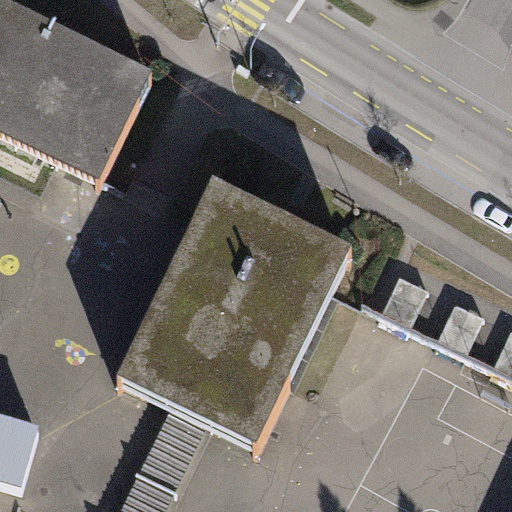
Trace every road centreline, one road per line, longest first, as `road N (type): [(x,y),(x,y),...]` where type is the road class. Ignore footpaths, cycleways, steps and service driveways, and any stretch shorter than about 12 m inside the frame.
road 1 (tertiary): [(252,0),(436,117)]
road 2 (residential): [(436,117),(504,0)]
